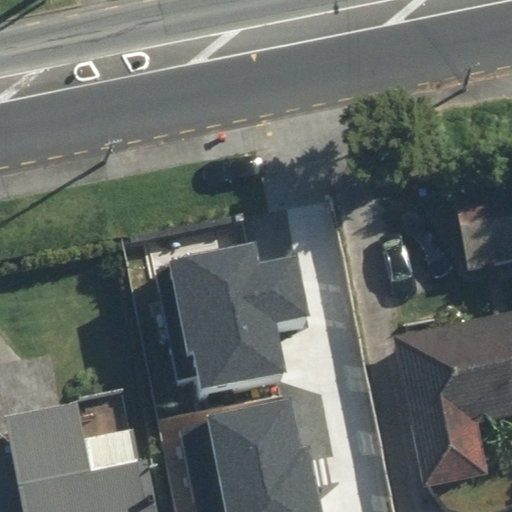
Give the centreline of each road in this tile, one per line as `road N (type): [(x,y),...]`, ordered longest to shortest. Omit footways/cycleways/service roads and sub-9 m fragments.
road 1 (secondary): [(291,41),(121,95),(0,110)]
road 2 (secondary): [(0,91),(105,50),(183,39),(291,41)]
road 3 (secondary): [(489,0),(291,41)]
